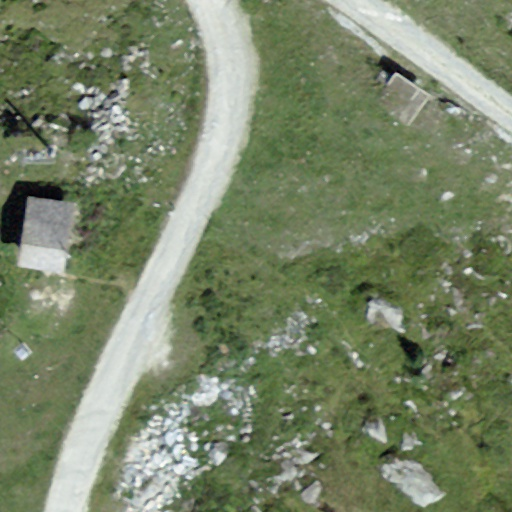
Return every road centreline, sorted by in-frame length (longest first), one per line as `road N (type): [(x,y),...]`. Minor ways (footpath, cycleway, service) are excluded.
road 1 (track): [(63,511),(83,444),(217,146),(229,74),(210,0)]
road 2 (track): [(354,0),(511,113)]
